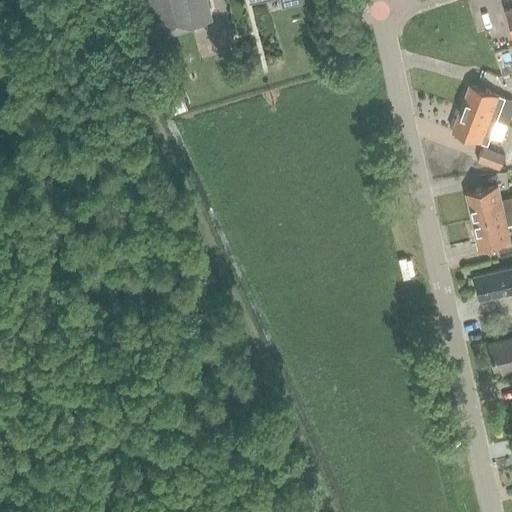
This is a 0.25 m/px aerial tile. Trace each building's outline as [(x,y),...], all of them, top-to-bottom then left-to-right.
[(138,0),(139,3),(147,35),(211,19),(206,0),(138,0)] [(503,74),(511,71),(511,44),(496,49),(503,74)] [(469,85),(460,108),(507,126),(510,117),(499,113),(504,98),(469,85)] [(460,108),(451,132),(487,145),(490,137),(501,141),(507,126),(460,108)] [(482,148),(476,162),(499,171),(504,157),(482,148)] [(497,186),(465,193),(471,221),(503,213),(497,186)] [(503,213),(471,221),(478,248),(510,241),(503,213)] [(511,267),(474,276),(479,300),(511,292),(511,267)] [(511,337),(494,341),(488,343),(494,368),(500,367),(502,373),(511,371),(511,337)]
